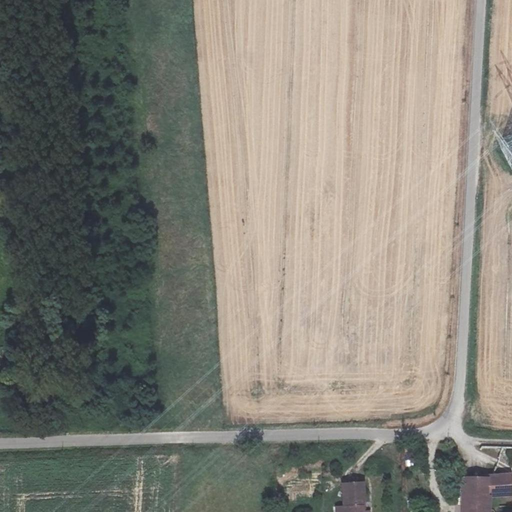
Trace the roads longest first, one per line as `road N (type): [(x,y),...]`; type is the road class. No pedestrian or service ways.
road 1 (unclassified): [(444,431),(0,443)]
road 2 (unclassified): [(479,0),(456,403),(444,431)]
